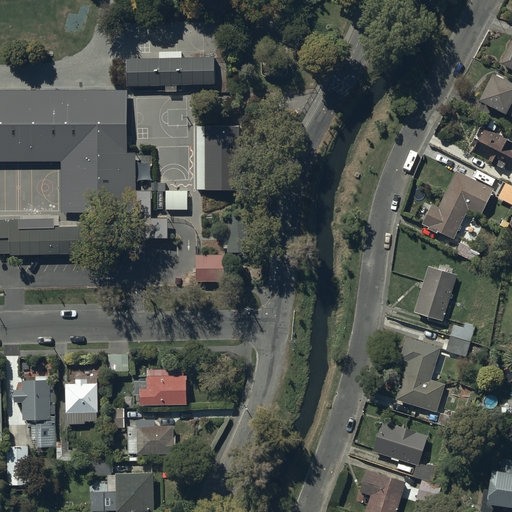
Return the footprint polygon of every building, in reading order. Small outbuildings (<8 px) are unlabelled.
[(511,40),(501,65),(511,69),(511,40)] [(214,60),(128,61),(128,87),(215,85),(214,60)] [(268,65),(268,78),(284,77),(284,64),(268,65)] [(511,84),(493,75),(479,102),(506,116),(507,114),(511,117),(511,84)] [(128,100),(0,101),(0,148),(66,148),(67,221),(130,220),(128,100)] [(511,171),(511,137),(486,126),(473,154),(511,171)] [(211,138),(200,138),(200,193),(227,193),(227,146),(211,146),(211,138)] [(494,190),(456,172),(438,207),(432,204),(430,210),(423,207),(417,219),(424,222),(422,225),(429,228),(429,230),(437,234),(438,232),(454,240),(468,211),(481,217),(494,190)] [(511,185),(504,181),(496,197),(511,205),(511,185)] [(246,219),(229,218),(229,246),(246,245),(246,219)] [(11,228),(0,228),(0,255),(11,255),(12,231),(11,228)] [(94,230),(12,231),(11,255),(11,260),(94,259),(94,230)] [(222,247),(199,247),(199,270),(222,270),(222,247)] [(457,276),(428,267),(414,314),(443,322),(457,276)] [(441,348),(406,338),(400,359),(408,362),(396,400),(437,412),(445,384),(431,380),(441,348)] [(463,341),(450,338),(446,351),(459,355),(463,341)] [(129,354),(108,354),(108,377),(128,376),(128,372),(129,372),(129,354)] [(134,381),(134,384),(135,395),(134,396),(134,397),(134,398),(133,398),(133,399),(134,400),(134,401),(134,402),(135,402),(135,403),(136,403),(136,404),(137,404),(138,404),(139,404),(140,404),(140,406),(187,405),(187,376),(175,377),(175,370),(146,370),(146,381),(134,381)] [(36,381),(22,381),(22,390),(14,390),(14,403),(22,403),(23,421),(28,421),(28,427),(31,427),(31,440),(37,440),(37,448),(56,448),(56,417),(51,417),(51,415),(54,415),(54,382),(49,382),(49,376),(36,376),(36,381)] [(97,376),(75,376),(75,384),(65,384),(67,425),(86,424),(86,422),(98,422),(97,376)] [(125,408),(110,408),(110,410),(107,410),(108,421),(110,421),(110,424),(125,424),(125,408)] [(449,416),(441,414),(438,424),(460,430),(464,415),(450,412),(449,416)] [(137,427),(128,427),(128,455),(136,455),(136,456),(172,455),(172,454),(176,454),(176,436),(174,436),(174,426),(161,426),(161,425),(160,425),(160,424),(160,423),(159,423),(159,422),(158,422),(158,421),(157,421),(156,421),(156,420),(155,420),(136,420),(137,427)] [(419,466),(419,464),(428,437),(417,433),(417,431),(398,426),(397,427),(382,423),(373,452),(392,458),(391,460),(399,462),(399,460),(416,466),(419,466)] [(28,447),(7,447),(8,485),(29,485),(28,447)] [(490,479),(488,490),(484,489),(480,511),(500,511),(501,507),(511,508),(511,460),(502,460),(501,471),(493,470),(492,479),(490,479)] [(112,463),(92,463),(92,475),(112,475),(112,463)] [(419,466),(416,466),(413,476),(434,482),(439,467),(427,464),(427,466),(419,464),(419,466)] [(397,511),(406,482),(367,470),(360,493),(371,496),(365,511),(397,511)] [(154,511),(154,473),(116,474),(116,475),(108,475),(108,492),(91,493),(92,511),(117,511),(116,511),(154,511)] [(446,487),(422,480),(417,499),(441,506),(446,487)]
